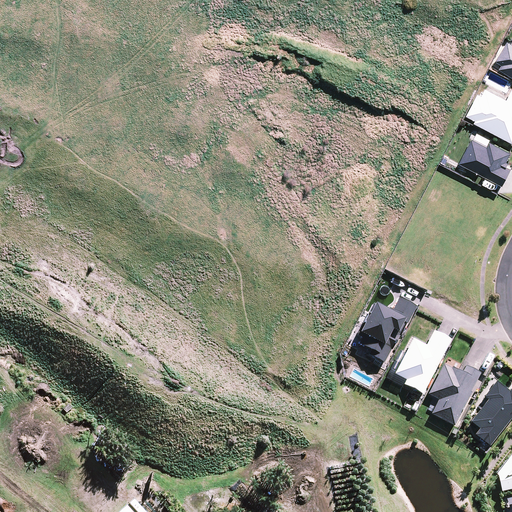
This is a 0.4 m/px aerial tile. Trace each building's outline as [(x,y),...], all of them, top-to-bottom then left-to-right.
[(511,43),(508,41),(496,60),(503,64),(500,68),(511,75),(511,43)] [(482,95),(478,93),(467,114),(476,119),(474,122),(511,141),(511,88),(507,98),(486,87),(482,95)] [(472,138),(460,162),(503,184),(511,168),(507,165),(509,161),(507,161),(511,152),(490,140),(487,146),(472,138)] [(405,327),(416,306),(398,298),(392,310),(388,308),(387,311),(373,303),(356,335),(362,338),(359,344),(370,350),(367,355),(383,363),(390,351),(391,351),(400,334),(397,333),(401,325),(405,327)] [(422,395),(451,340),(433,331),(425,345),(412,339),(394,374),(405,380),(402,385),(422,395)] [(454,426),(471,393),(470,392),(480,373),(465,366),(462,372),(451,367),(451,369),(443,364),(427,394),(438,400),(434,407),(430,404),(427,409),(431,412),(430,414),(454,426)] [(489,446),(511,415),(511,385),(507,392),(495,381),(483,397),(487,400),(469,422),(478,429),(474,435),(489,446)] [(502,492),(511,489),(511,452),(511,453),(511,455),(497,474),(502,492)]
